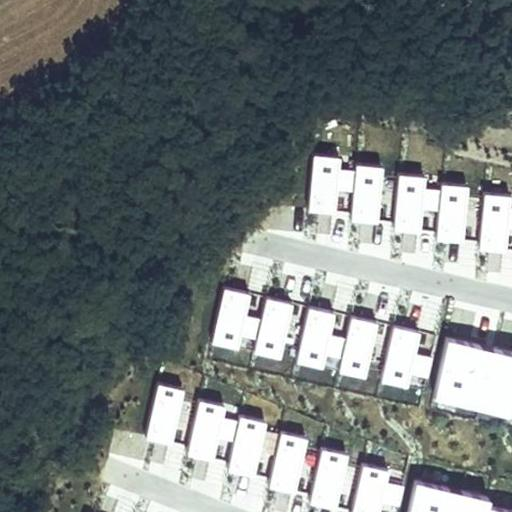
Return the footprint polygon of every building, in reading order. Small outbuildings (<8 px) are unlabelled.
[(511,352),(448,337),(433,401),(511,419),(511,352)] [(186,388),(156,381),(144,438),(173,445),(174,440),(183,401),(186,388)] [(196,403),(187,443),(184,455),(214,462),(215,458),(224,419),(227,405),(197,399),(196,403)] [(183,401),(174,440),(187,443),(196,403),(183,401)] [(238,417),(237,422),(228,461),(225,472),(254,479),(255,475),(257,466),(264,433),(266,424),(238,417)] [(224,419),(215,458),(228,461),(237,422),(224,419)] [(280,432),(279,436),(270,478),(267,490),(294,496),(295,492),(297,484),(304,453),(307,438),(280,432)] [(279,436),(264,433),(257,466),(255,475),(270,478),(279,436)] [(320,451),(319,456),(310,496),(308,505),(337,511),(338,508),(347,468),(349,458),(320,451)] [(319,456),(304,453),(297,484),(295,492),(310,496),(319,456)] [(362,465),(361,471),(352,511),(351,511),(381,511),(387,484),(390,472),(362,465)] [(361,471),(347,468),(338,508),(352,511),(361,471)] [(488,497),(417,481),(409,511),(485,511),(486,506),(488,497)]
